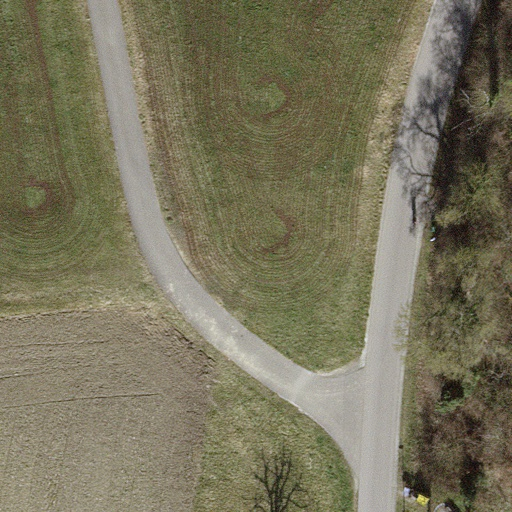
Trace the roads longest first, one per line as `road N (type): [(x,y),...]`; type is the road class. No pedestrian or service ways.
road 1 (residential): [(97,0),(144,261),(380,425)]
road 2 (residential): [(463,0),(410,160),(380,425)]
